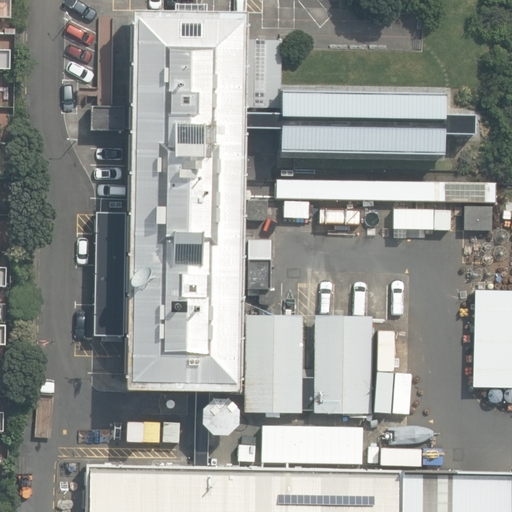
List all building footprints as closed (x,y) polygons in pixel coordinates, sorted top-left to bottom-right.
[(444,115),(444,93),(281,90),(282,40),(244,40),(245,12),(130,11),(129,106),(90,105),(89,132),(127,132),(125,210),(94,210),(92,335),(123,336),(122,388),(194,389),(193,465),(85,463),(84,511),(511,511),(511,472),(439,471),(440,440),(423,440),(423,470),(206,466),(206,429),(212,434),(226,434),(237,424),(237,410),(227,398),(211,399),(207,403),(207,390),(233,390),(233,394),(244,394),(244,412),(301,413),(301,409),(313,409),(313,412),(370,413),(371,316),(314,315),(314,377),(302,377),(302,315),(245,314),(244,384),(239,384),(242,128),(278,129),(278,159),(442,161),(443,135),(473,135),(474,115),(444,115)] [(274,194),(494,197),(494,177),(275,174),(274,194)] [(246,220),(266,220),(266,199),(246,200),(246,220)] [(490,228),(490,203),(462,203),(462,227),(490,228)] [(268,289),(269,240),(248,240),(247,288),(268,289)] [(494,271),(469,270),(465,386),(511,387),(511,287),(494,287),(494,271)] [(416,288),(393,288),(394,324),(416,324),(416,288)] [(272,304),(272,290),(258,290),(258,304),(272,304)] [(411,329),(388,328),(387,369),(410,370),(411,329)] [(396,373),(373,372),(371,413),(394,414),(396,373)] [(180,420),(135,418),(134,443),(179,445),(180,420)] [(362,463),(363,426),(263,424),(262,461),(362,463)]
